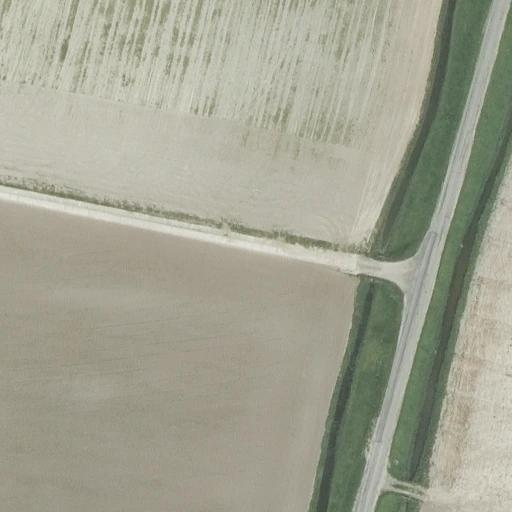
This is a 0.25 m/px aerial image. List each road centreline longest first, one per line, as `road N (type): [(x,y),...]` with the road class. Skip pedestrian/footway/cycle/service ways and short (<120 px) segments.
road 1 (unclassified): [(363,511),(500,0)]
road 2 (track): [(425,280),(0,194)]
